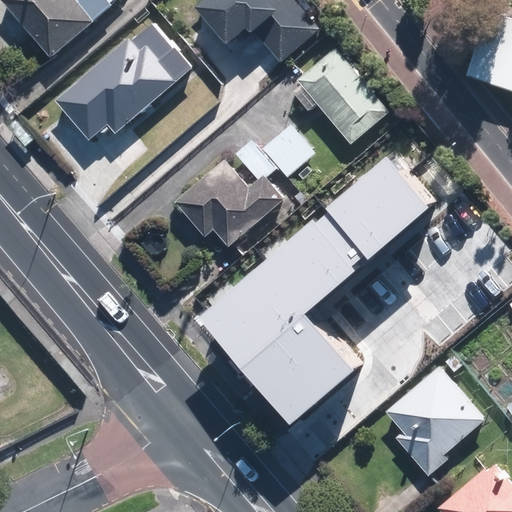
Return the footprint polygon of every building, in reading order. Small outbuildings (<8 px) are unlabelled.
[(12,0),(57,54),(100,17),(99,15),(117,0),(116,0),(12,0)] [(218,0),(206,11),(240,49),(257,33),(284,63),(326,25),(304,0),(218,0)] [(511,9),(490,77),(511,83),(511,9)] [(62,95),(95,136),(115,120),(121,128),(198,63),(180,41),(178,43),(157,19),(138,35),(136,33),(62,95)] [(396,107),(341,42),(303,75),(357,139),(396,107)] [(295,121),(267,144),(291,172),(318,150),(295,121)] [(255,183),(231,155),(182,197),(211,232),(220,225),(234,242),(289,194),(271,172),(281,164),(256,136),(241,150),(263,176),(255,183)] [(388,158),(201,318),(290,422),(349,371),(302,317),(430,207),(388,158)] [(432,324),(393,281),(334,334),(372,377),(432,324)] [(439,349),(428,336),(399,361),(411,374),(439,349)] [(467,360),(458,350),(450,358),(459,367),(467,360)] [(491,414),(445,361),(391,406),(409,426),(401,433),(433,471),(453,455),(449,450),(491,414)] [(511,511),(511,471),(501,459),(492,466),(490,463),(443,503),(450,511),(511,511)]
